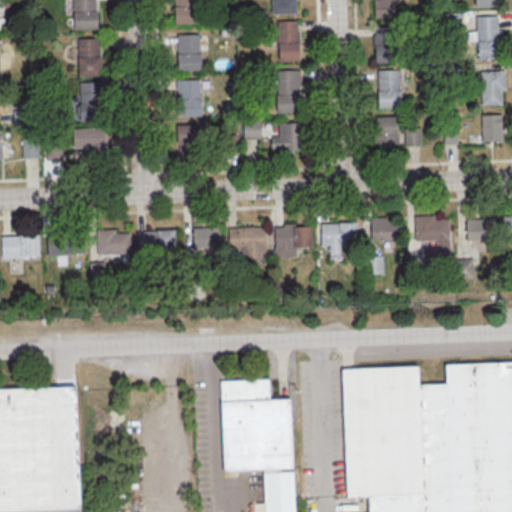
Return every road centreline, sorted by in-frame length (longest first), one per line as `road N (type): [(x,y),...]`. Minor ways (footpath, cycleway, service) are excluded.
road 1 (residential): [(511,177),(0,198)]
road 2 (residential): [(511,332),(0,347)]
road 3 (residential): [(140,193),(134,0)]
road 4 (residential): [(339,184),(332,0)]
